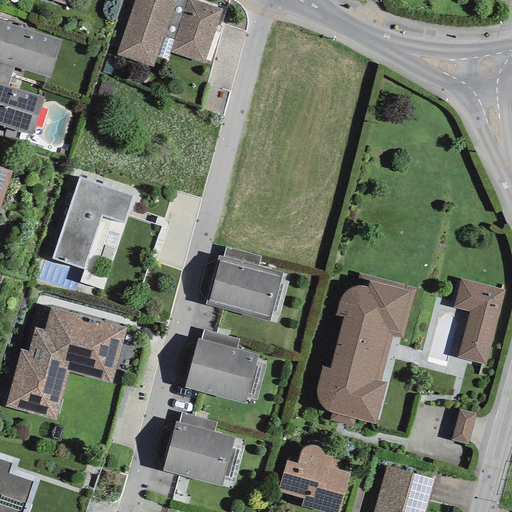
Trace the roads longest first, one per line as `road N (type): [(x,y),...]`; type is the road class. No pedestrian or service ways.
road 1 (residential): [(263,0),(124,511)]
road 2 (residential): [(511,394),(478,511)]
